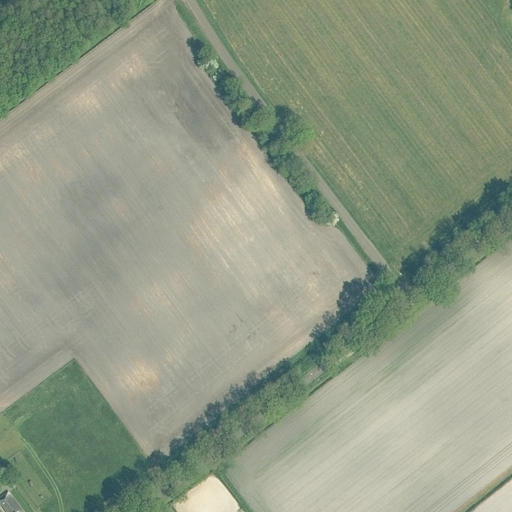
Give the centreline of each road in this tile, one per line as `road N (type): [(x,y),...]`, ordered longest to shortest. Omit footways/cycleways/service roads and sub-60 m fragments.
road 1 (unclassified): [(408,301),(189,0)]
road 2 (tertiary): [(140,511),(408,301)]
road 3 (tertiary): [(408,301),(511,219)]
